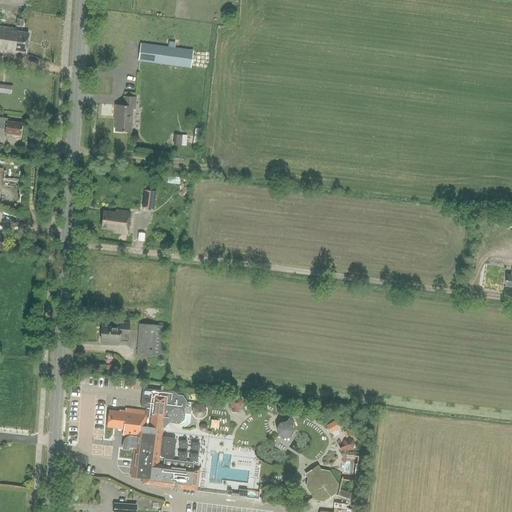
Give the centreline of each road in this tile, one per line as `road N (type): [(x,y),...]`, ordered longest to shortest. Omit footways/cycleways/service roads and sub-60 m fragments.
road 1 (secondary): [(49,511),(81,0)]
road 2 (track): [(72,151),(511,204)]
